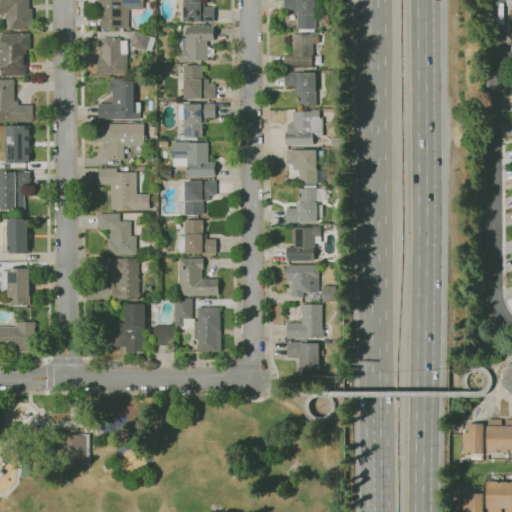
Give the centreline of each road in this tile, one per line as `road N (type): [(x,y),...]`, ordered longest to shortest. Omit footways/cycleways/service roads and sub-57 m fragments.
road 1 (motorway): [(418,511),(419,0)]
road 2 (motorway): [(378,0),(381,429)]
road 3 (residential): [(62,0),(67,379)]
road 4 (residential): [(247,0),(252,377)]
road 5 (residential): [(496,0),(492,295),(511,356)]
road 6 (residential): [(252,377),(0,379)]
